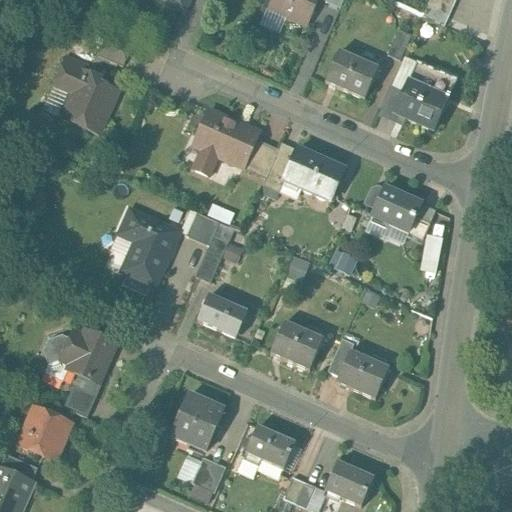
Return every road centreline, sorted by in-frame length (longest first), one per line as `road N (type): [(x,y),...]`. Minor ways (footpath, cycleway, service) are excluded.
road 1 (residential): [(104,477),(151,375),(188,359),(380,441),(442,452)]
road 2 (residential): [(191,68),(480,188)]
road 3 (tertiary): [(480,188),(442,452)]
road 4 (tertiary): [(511,34),(480,188)]
